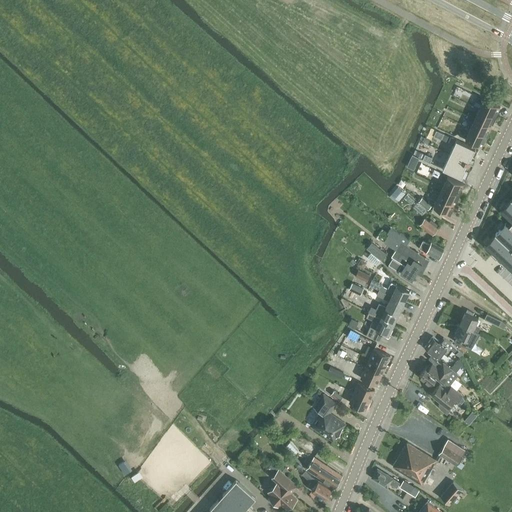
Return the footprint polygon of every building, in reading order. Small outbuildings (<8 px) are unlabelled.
[(482,103),(479,109),(496,117),(498,111),(498,110),(500,106),(484,99),(477,96),(476,100),(482,103)] [(470,112),(468,116),(491,126),(492,122),(493,123),(496,117),(479,109),(477,115),(470,112)] [(473,123),(470,129),(486,136),(489,130),(491,126),(468,116),(466,120),(473,123)] [(486,136),(470,129),(467,134),(461,131),(459,135),(466,138),(465,139),(481,146),(483,142),(484,142),(486,136)] [(436,130),(433,136),(441,139),(443,133),(436,130)] [(456,140),(450,154),(473,165),(474,162),(471,161),(471,162),(468,160),(470,157),(471,157),(475,148),(456,140)] [(416,151),(414,156),(421,159),(424,154),(416,151)] [(423,159),(430,163),(432,157),(425,154),(423,159)] [(473,165),(450,154),(443,169),(462,177),(466,169),(464,168),(466,164),(469,165),(468,167),(471,168),(473,165)] [(412,155),(406,167),(414,170),(419,159),(412,155)] [(446,181),(443,186),(459,194),(462,188),(464,184),(448,176),(447,177),(441,174),(439,178),(446,181)] [(397,203),(406,192),(399,186),(390,196),(397,203)] [(434,189),(432,193),(454,204),(456,200),(457,200),(459,194),(443,186),(440,192),(434,189)] [(454,204),(432,193),(430,197),(437,200),(434,206),(450,214),(453,208),(453,207),(454,204)] [(418,201),(428,210),(431,206),(422,197),(418,201)] [(488,236),(483,241),(486,243),(485,244),(498,256),(497,257),(507,265),(511,269),(511,197),(507,204),(504,201),(499,206),(502,209),(501,210),(511,220),(511,222),(509,225),(506,222),(505,223),(502,221),(497,226),(500,228),(491,238),(488,236)] [(420,225),(433,235),(437,228),(425,218),(420,225)] [(392,255),(404,263),(406,264),(401,272),(412,279),(416,272),(421,275),(429,260),(406,245),(410,240),(391,227),(387,233),(389,234),(384,242),(396,249),(392,255)] [(419,247),(426,252),(438,258),(444,248),(431,241),(430,244),(423,240),(419,247)] [(372,247),(369,251),(382,261),(386,256),(373,246),(372,247)] [(388,264),(398,270),(402,264),(392,258),(388,264)] [(358,263),(357,265),(363,268),(365,264),(365,261),(360,259),(360,260),(358,263)] [(355,275),(367,281),(370,275),(358,269),(355,275)] [(376,288),(379,289),(404,301),(410,290),(392,281),(388,289),(382,286),(382,284),(373,280),(370,285),(377,288),(376,288)] [(348,289),(361,294),(364,288),(351,282),(348,289)] [(389,300),(386,306),(399,312),(404,301),(379,289),(378,293),(381,295),(380,296),(389,300)] [(476,312),(478,301),(457,296),(454,306),(476,312)] [(371,306),(369,312),(394,323),(399,312),(386,306),(383,312),(371,306)] [(465,312),(460,323),(476,330),(479,325),(475,324),(478,318),(472,315),(473,312),(467,310),(466,312),(465,312)] [(394,323),(369,312),(366,317),(373,320),(366,334),(379,340),(383,332),(388,335),(394,323)] [(484,318),(499,325),(503,327),(505,323),(501,320),(487,313),(484,318)] [(476,330),(460,323),(455,334),(467,340),(471,333),(474,335),(476,330)] [(440,342),(440,341),(433,336),(425,347),(439,358),(443,352),(448,356),(452,350),(456,353),(459,350),(451,342),(443,337),(440,342)] [(360,342),(371,347),(374,342),(363,337),(360,342)] [(470,350),(486,357),(488,352),(472,344),(470,350)] [(374,348),(370,358),(386,365),(390,355),(374,348)] [(443,381),(443,380),(449,385),(458,374),(455,372),(464,361),(460,357),(451,368),(443,362),(439,367),(433,362),(429,367),(427,365),(419,375),(430,384),(437,376),(443,381)] [(370,358),(365,368),(381,375),(386,365),(370,358)] [(330,366),(327,372),(341,379),(344,373),(330,366)] [(381,375),(365,368),(361,378),(377,385),(381,375)] [(359,382),(354,392),(370,400),(375,390),(359,382)] [(432,394),(441,401),(440,403),(440,404),(440,406),(440,407),(441,408),(447,413),(450,409),(448,407),(456,398),(462,403),(465,399),(462,394),(451,386),(447,390),(440,384),(432,394)] [(331,394),(339,401),(342,397),(334,390),(331,394)] [(370,400),(354,392),(349,402),(365,410),(370,400)] [(311,425),(314,427),(333,441),(343,427),(345,423),(330,412),(337,402),(323,393),(314,407),(321,411),(311,425)] [(470,415),(465,420),(469,424),(474,418),(476,415),(472,412),(470,415)] [(439,453),(456,464),(466,450),(448,439),(439,453)] [(304,447),(316,455),(320,448),(308,440),(304,447)] [(393,466),(422,483),(436,460),(407,442),(393,466)] [(314,457),(310,462),(306,468),(324,479),(335,487),(342,476),(314,457)] [(126,460),(119,464),(126,473),(132,468),(126,460)] [(269,492),(271,494),(287,509),(297,498),(291,492),(298,485),(279,468),(272,476),(281,484),(271,494),(269,492)] [(400,482),(377,468),(372,477),(387,487),(390,483),(396,487),(400,482)] [(304,476),(316,484),(312,490),(326,498),(332,488),(306,472),(304,476)] [(254,511),(248,506),(256,497),(236,480),(207,511),(254,511)] [(403,480),(399,486),(406,491),(410,493),(414,486),(403,480)] [(462,489),(453,481),(441,496),(449,503),(462,489)] [(442,511),(428,501),(429,501),(428,500),(427,501),(418,511),(442,511)]
